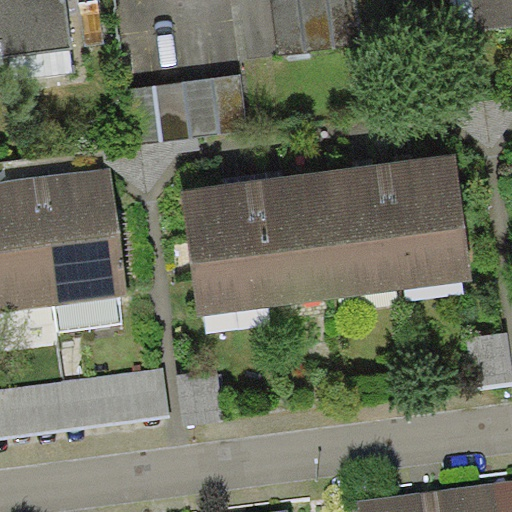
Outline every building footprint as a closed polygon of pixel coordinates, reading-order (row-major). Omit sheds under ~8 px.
[(0,0),(0,10),(4,40),(6,54),(70,46),(64,0),(0,0)] [(388,0),(279,0),(271,1),(279,58),(394,44),(388,0)] [(511,0),(472,0),(476,31),(511,26),(511,0)] [(240,76),(124,92),(132,147),(248,131),(240,76)] [(456,153),(384,163),(400,289),(472,280),(456,153)] [(335,297),(400,289),(384,163),(319,171),(335,297)] [(40,176),(57,304),(128,295),(111,166),(40,176)] [(268,306),(335,297),(319,171),(251,179),(268,306)] [(0,312),(57,304),(40,176),(0,180),(0,312)] [(199,315),(268,306),(251,179),(182,188),(199,315)] [(506,334),(467,338),(473,390),(511,386),(506,334)] [(219,372),(178,377),(185,430),(226,424),(219,372)] [(164,379),(0,399),(0,453),(171,431),(164,379)] [(511,511),(511,479),(494,482),(497,511),(511,511)] [(429,491),(431,511),(497,511),(494,482),(429,491)] [(431,511),(429,491),(358,499),(359,511),(431,511)]
